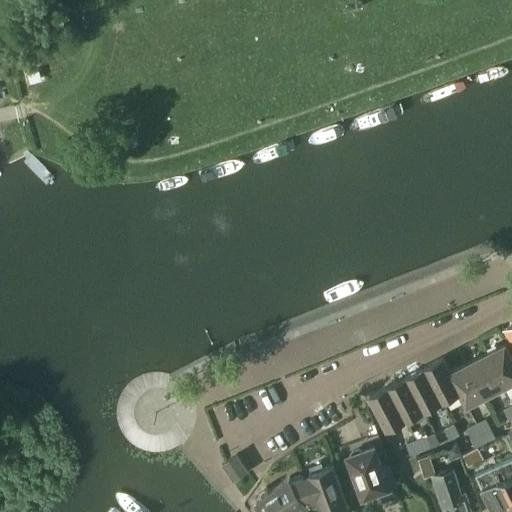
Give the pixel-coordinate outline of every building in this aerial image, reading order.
[(39,70),(27,74),(30,83),(41,79),(39,70)] [(504,386),(511,381),(511,355),(506,343),(487,353),(504,386)] [(487,353),(469,362),(485,395),(504,386),(487,353)] [(444,356),(425,366),(441,399),(459,390),(460,390),(450,371),(452,371),(444,356)] [(467,405),(485,395),(469,362),(452,371),(450,371),(460,390),(459,390),(467,405)] [(425,366),(406,375),(423,408),(441,399),(425,366)] [(406,375),(388,385),(405,418),(423,408),(406,375)] [(386,427),(405,418),(388,385),(369,394),(386,427)] [(486,441),(495,436),(486,419),(477,424),(486,441)] [(455,423),(444,428),(449,439),(460,434),(455,423)] [(475,446),(486,441),(477,424),(466,429),(475,446)] [(422,450),(431,447),(426,436),(416,440),(422,450)] [(410,454),(422,450),(416,440),(406,444),(410,454)] [(374,446),(363,450),(360,447),(351,451),(350,455),(348,455),(363,497),(395,485),(388,466),(383,468),(374,446)] [(235,478),(248,470),(238,455),(228,461),(227,462),(225,463),(235,478)] [(428,455),(418,459),(424,478),(435,474),(428,455)] [(511,457),(510,459),(476,475),(493,511),(511,505),(511,457)] [(265,511),(351,511),(333,464),(292,480),(290,477),(257,500),(265,511)] [(445,511),(472,511),(465,492),(462,493),(454,469),(434,476),(445,511)]
